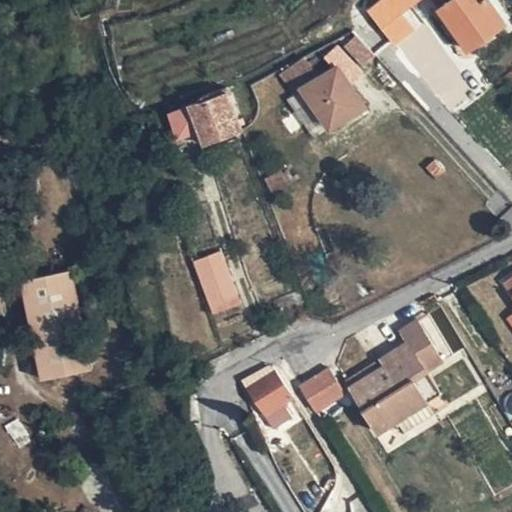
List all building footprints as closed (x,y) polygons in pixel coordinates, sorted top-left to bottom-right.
[(463,42),(473,58),(494,42),(506,32),(482,0),(467,0),(460,5),(456,0),(442,0),(435,6),(445,20),(437,26),(455,49),(463,42)] [(411,1),(381,24),(389,35),(419,11),(411,1)] [(419,11),(389,35),(399,49),(401,51),(431,27),(419,11)] [(380,64),(393,53),(372,32),(360,42),(364,47),(380,64)] [(494,42),(473,58),(477,62),(498,46),(494,42)] [(369,73),(380,64),(364,47),(354,55),(369,73)] [(290,89),(329,68),(319,51),(280,72),(290,89)] [(372,117),(347,74),(312,95),(336,137),(372,117)] [(211,108),(198,113),(209,143),(213,153),(232,145),(226,128),(243,121),(237,104),(231,91),(208,100),(211,108)] [(198,113),(176,122),(186,151),(199,146),(209,143),(198,113)] [(246,132),(243,121),(226,128),(232,145),(249,139),(246,132)] [(230,261),(204,271),(224,321),(250,310),(230,261)] [(101,376),(105,386),(116,385),(106,286),(93,288),(89,297),(88,308),(89,327),(90,340),(93,352),(101,376)] [(56,290),(66,391),(105,386),(101,376),(93,352),(90,340),(89,327),(88,308),(89,297),(93,288),(56,290)] [(451,363),(426,322),(408,333),(414,344),(387,359),(392,368),(360,386),(385,433),(434,405),(420,381),(451,363)] [(387,359),(355,378),(360,386),(392,368),(387,359)] [(310,391),(324,415),(355,397),(341,372),(310,391)] [(434,373),(420,381),(434,405),(449,397),(434,373)] [(274,418),(305,401),(289,375),(258,392),(274,418)] [(311,409),(305,401),(274,418),(281,429),(311,409)]
